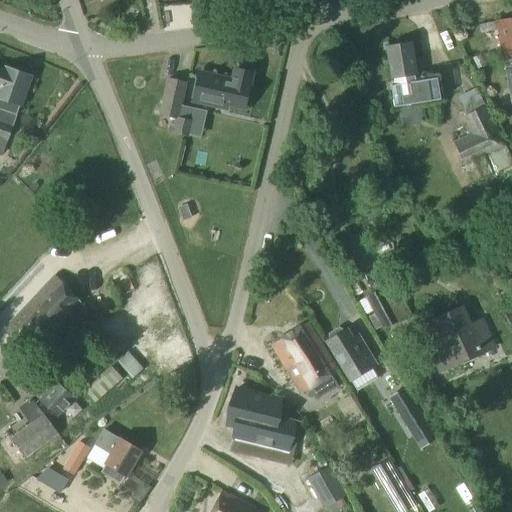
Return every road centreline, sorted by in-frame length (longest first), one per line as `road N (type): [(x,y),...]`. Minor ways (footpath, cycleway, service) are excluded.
road 1 (residential): [(215,387),(303,20)]
road 2 (residential): [(215,387),(84,49)]
road 3 (residential): [(84,49),(303,20)]
road 4 (residential): [(154,509),(215,387)]
road 5 (residential): [(303,20),(437,0)]
